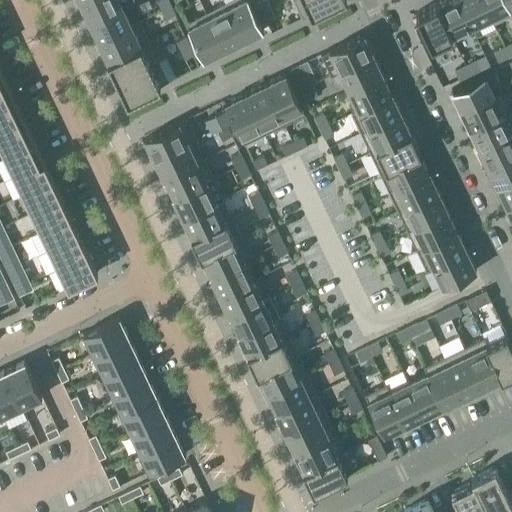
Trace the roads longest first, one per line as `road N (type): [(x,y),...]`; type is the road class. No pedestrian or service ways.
road 1 (residential): [(368,0),(511,300)]
road 2 (residential): [(18,0),(147,280)]
road 3 (residential): [(147,280),(257,511)]
road 4 (residential): [(317,511),(511,422)]
road 5 (residential): [(147,280),(0,347)]
